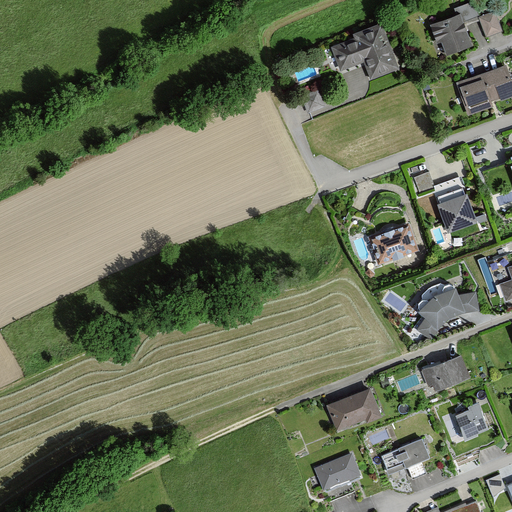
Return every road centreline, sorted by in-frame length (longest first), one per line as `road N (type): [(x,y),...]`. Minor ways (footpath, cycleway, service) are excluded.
road 1 (motorway): [(511,213),(0,397)]
road 2 (motorway): [(32,511),(511,331)]
road 3 (residential): [(284,105),(324,186),(511,119)]
road 4 (residential): [(275,408),(511,316)]
road 5 (track): [(61,511),(275,408)]
road 6 (residential): [(511,458),(389,509)]
